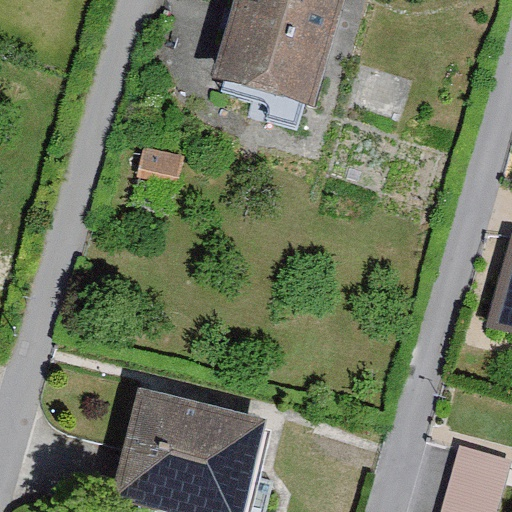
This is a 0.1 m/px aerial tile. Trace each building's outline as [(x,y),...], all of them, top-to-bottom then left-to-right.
[(301,0),(243,0),(215,94),(300,119),(332,9),(301,0)] [(130,158),(121,189),(168,203),(177,171),(130,158)] [(511,241),(504,239),(481,323),(511,331),(511,241)] [(253,511),(275,433),(129,396),(101,500),(144,511),(253,511)] [(489,511),(502,463),(453,450),(436,511),(489,511)]
